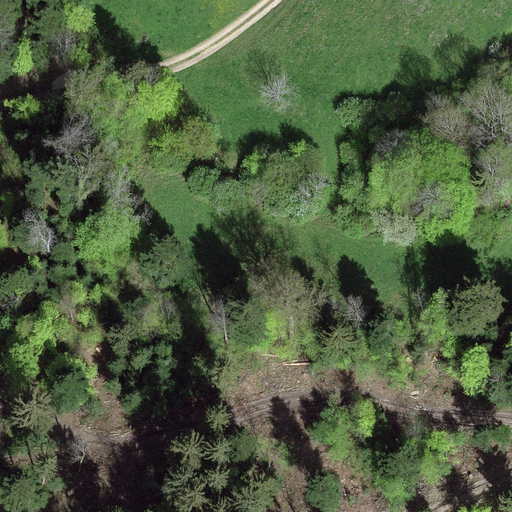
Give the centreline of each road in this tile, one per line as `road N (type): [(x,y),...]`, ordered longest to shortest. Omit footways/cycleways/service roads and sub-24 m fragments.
road 1 (track): [(271,0),(189,56),(139,78),(0,104)]
road 2 (track): [(511,421),(356,398)]
